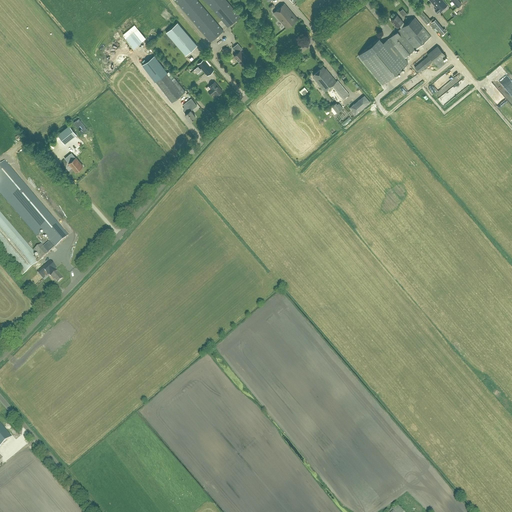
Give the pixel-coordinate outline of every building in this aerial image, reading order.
[(175,0),(210,41),(223,30),(197,0),(175,0)] [(205,0),(227,26),(240,16),(226,0),(205,0)] [(439,11),(447,4),(443,0),(429,0),(436,8),(435,9),(438,12),(439,11)] [(286,28),(297,19),(284,3),(273,12),(286,28)] [(421,10),(417,13),(426,22),(429,20),(421,10)] [(397,26),(399,25),(401,28),(405,24),(397,14),(391,19),(397,26)] [(399,30),(415,49),(431,36),(415,17),(405,24),(401,28),(399,30)] [(197,45),(177,22),(166,32),(185,55),(197,45)] [(134,46),(146,37),(135,25),(124,35),(134,46)] [(399,30),(388,39),(404,58),(415,49),(399,30)] [(379,38),(359,55),(363,59),(383,84),(397,72),(399,74),(401,72),(399,70),(408,62),(404,58),(388,39),(388,38),(383,42),(379,38)] [(238,43),(232,47),(237,52),(233,55),(242,65),(248,59),(242,52),(244,51),(242,48),(241,47),(242,46),(239,43),(238,43)] [(435,64),(446,55),(437,45),(427,54),(428,56),(415,67),(419,72),(432,61),(435,64)] [(155,81),(171,101),(182,92),(166,72),(167,72),(167,71),(154,55),(141,64),(155,81)] [(207,75),(213,70),(204,58),(198,64),(207,75)] [(325,90),(336,81),(326,69),(325,69),(323,66),(313,74),(314,76),(313,77),(324,91),(325,90)] [(425,73),(428,79),(433,77),(430,71),(425,73)] [(208,90),(212,95),(215,93),(217,95),(222,91),(214,81),(209,86),(211,88),(208,90)] [(495,90),(504,102),(507,100),(495,83),(491,86),(490,84),(485,88),(490,94),(495,90)] [(337,91),(341,96),(347,91),(342,86),(340,84),(335,88),(337,91)] [(355,103),(350,107),(356,114),(363,107),(370,102),(367,99),(364,95),(355,103)] [(195,116),(190,110),(197,105),(191,98),(183,104),(185,107),(183,109),(186,113),(185,114),(190,120),(195,116)] [(343,108),(338,102),(336,104),(335,102),(331,105),(337,112),(343,108)] [(57,134),(65,144),(77,134),(69,124),(57,134)] [(76,141),(69,148),(73,153),(81,146),(76,141)] [(72,153),(65,158),(69,162),(70,161),(75,157),(72,153)] [(69,162),(73,167),(76,171),(83,166),(75,157),(70,161),(69,162)] [(0,182),(42,232),(50,241),(43,247),(48,253),(55,247),(69,236),(5,161),(0,165),(0,164),(0,182)] [(40,258),(37,260),(0,217),(0,245),(24,274),(49,254),(36,238),(28,245),(40,258)] [(46,264),(37,272),(40,275),(45,271),(48,275),(49,274),(54,280),(55,279),(58,283),(63,279),(55,269),(56,268),(53,264),(50,261),(46,264)] [(0,447),(10,439),(12,437),(0,423),(0,447)]
